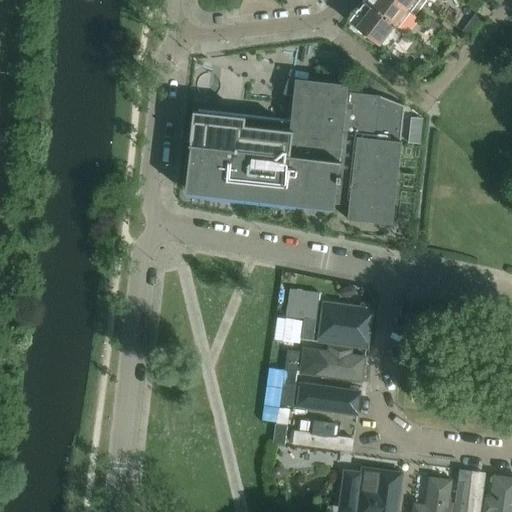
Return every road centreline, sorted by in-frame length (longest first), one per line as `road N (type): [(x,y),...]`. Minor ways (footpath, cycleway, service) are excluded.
road 1 (residential): [(511,452),(377,434),(397,273)]
road 2 (residential): [(114,511),(141,251),(156,225)]
road 3 (residential): [(314,21),(429,109),(511,5)]
road 4 (residential): [(397,273),(156,225)]
road 5 (residential): [(156,225),(149,196),(163,57),(178,32)]
road 6 (residential): [(314,21),(178,32)]
